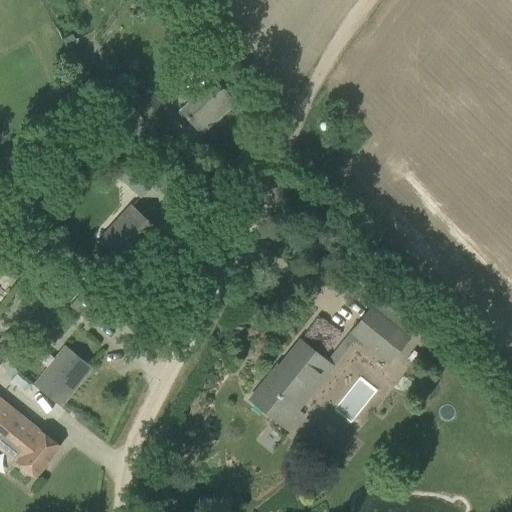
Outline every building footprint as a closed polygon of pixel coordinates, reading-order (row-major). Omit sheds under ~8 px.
[(180,110),(187,117),(200,132),(233,103),(213,81),(180,110)] [(81,87),(61,98),(67,108),(87,98),(81,87)] [(134,108),(157,133),(174,119),(151,92),(134,108)] [(145,124),(128,105),(114,117),(132,136),(145,124)] [(109,170),(140,197),(153,182),(122,155),(109,170)] [(13,194),(32,210),(56,182),(39,166),(13,194)] [(100,241),(111,251),(126,265),(156,230),(131,207),(100,241)] [(69,306),(94,327),(105,314),(79,293),(69,306)] [(351,332),(388,363),(405,342),(368,311),(351,332)] [(249,399),(265,412),(287,430),(299,416),(290,408),(327,363),(300,341),(279,367),(281,369),(266,387),(262,383),(249,399)] [(31,386),(60,408),(91,368),(62,346),(31,386)] [(0,450),(18,465),(20,466),(18,468),(19,471),(25,476),(29,476),(30,474),(34,477),(59,445),(0,399),(0,450)]
